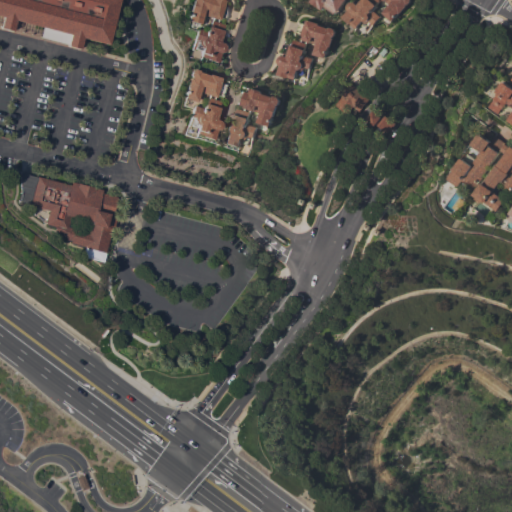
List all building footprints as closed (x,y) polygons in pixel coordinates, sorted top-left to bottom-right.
[(0,0),(112,0),(117,1),(107,45),(82,38),(78,50),(66,46),(69,35),(14,20),(11,30),(0,26),(0,21),(1,17),(0,16),(0,0)] [(224,0),(222,5),(228,7),(224,20),(218,18),(217,20),(201,15),(198,24),(186,20),(189,11),(188,11),(191,0),(224,0)] [(310,0),(310,1),(323,9),(325,6),(337,14),(346,0),(310,0)] [(354,2),(355,0),(357,0),(360,2),(361,0),(381,0),(376,4),(377,5),(374,9),(381,16),(367,33),(364,30),(365,29),(361,25),(359,27),(358,26),(356,28),(350,23),(350,24),(341,17),(348,9),(348,7),(348,5),(349,3),(351,2),(353,1),(354,2)] [(412,0),(384,0),(390,5),(383,12),(393,21),(400,13),(400,14),(408,5),(407,5),(409,4),(412,1),(412,0)] [(334,28),(306,19),(305,24),(299,22),(295,35),(301,37),(300,39),(317,44),(313,54),(326,58),(329,48),(330,48),(333,38),(332,37),(334,36),(336,32),(334,28)] [(221,44),(222,45),(223,46),(223,48),(223,49),(222,51),(221,52),(220,52),(219,53),(216,63),(205,60),(205,59),(198,57),(199,53),(199,51),(193,49),(192,51),(189,50),(195,28),(204,31),(206,26),(207,26),(208,26),(210,21),(222,24),(220,30),(221,31),(218,40),(222,41),(221,44)] [(283,55),(284,53),(288,54),(290,45),(291,45),(293,39),(306,43),(304,49),(305,49),(303,55),(313,58),(306,79),(303,77),(303,76),(298,74),(297,76),(296,76),(295,79),(288,77),(287,78),(277,74),(280,64),(279,63),(278,61),(278,59),(279,57),(281,56),(283,55)] [(192,69),(219,77),(218,82),(224,84),(220,97),(213,95),(212,97),(196,92),(193,102),(181,98),(184,88),(183,87),(187,77),(188,77),(187,75),(188,71),(192,69)] [(511,123),(507,120),(508,119),(506,118),(511,111),(511,108),(505,103),(498,114),(487,107),(493,100),(492,99),(496,94),(496,95),(498,92),(497,92),(498,90),(498,89),(502,83),(502,84),(504,81),(511,86),(511,82),(510,81),(511,78),(511,123)] [(369,99),(359,112),(352,106),(346,114),(334,104),(351,84),(369,99)] [(278,96),(251,88),(250,92),(244,90),(239,103),(246,105),(245,107),(261,113),(258,122),(271,126),(274,116),(275,117),(278,106),(277,106),(279,104),(280,100),(278,96)] [(214,130),(211,140),(200,137),(201,136),(193,134),(194,130),(194,128),(188,126),(187,128),(184,127),(191,106),(199,108),(201,103),(202,104),(202,103),(203,103),(205,98),(205,97),(217,101),(216,107),(216,108),(214,117),(217,118),(216,121),(218,122),(218,123),(219,125),(218,126),(218,128),(217,129),(215,130),(214,130)] [(228,124),(229,122),(233,123),(236,114),(238,108),(251,112),(249,118),(250,118),(249,124),(258,127),(252,148),(248,147),(249,145),(243,143),(242,145),(241,145),(240,148),(233,146),(233,147),(222,143),(225,133),(224,132),(223,130),(224,128),(225,126),(226,125),(228,124)] [(367,119),(374,110),(375,111),(377,109),(396,123),(388,133),(377,125),(376,126),(367,119)] [(475,195),(484,182),(485,183),(504,153),(501,151),(476,189),(462,180),(458,187),(447,179),(461,157),(472,165),(481,151),(472,145),(479,134),(490,141),(494,135),(505,142),(505,143),(510,147),(511,146),(511,173),(510,177),(511,178),(511,189),(501,182),(495,192),(509,201),(501,212),(484,201),(483,203),(476,199),(477,197),(475,195)] [(36,181),(29,209),(47,213),(44,228),(53,230),(51,241),(101,253),(114,200),(36,181)] [(87,488),(80,490),(75,477),(82,475),(87,488)]
